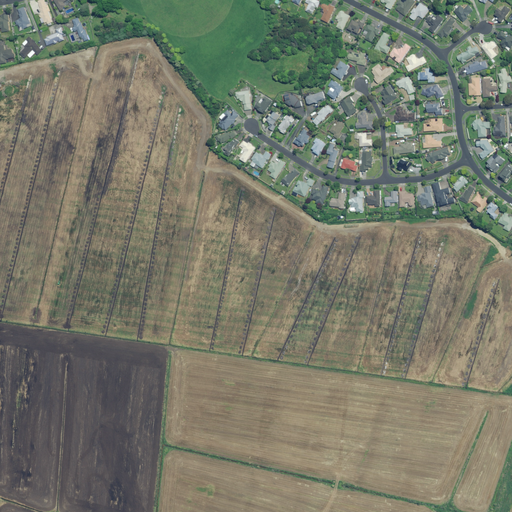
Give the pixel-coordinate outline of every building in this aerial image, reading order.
[(42,18),(44,17),(46,23),(48,22),(49,24),(54,22),(48,8),(48,7),(45,0),(41,0),(38,1),(41,8),(41,9),(42,13),(41,13),(41,14),(40,14),(40,15),(40,16),(41,16),(41,17),(42,17),(42,18)] [(68,0),(55,0),(61,11),(68,7),(65,2),(68,0)] [(307,0),(306,2),(310,4),(306,11),(312,14),(316,7),(317,8),(320,2),(316,0),(307,0)] [(396,0),(382,0),(381,2),(385,3),(385,2),(388,4),(386,6),(392,9),(396,0)] [(416,2),(413,0),(402,0),(402,1),(400,0),(398,4),(399,5),(397,9),(406,16),(416,2)] [(477,6),(472,0),(467,4),(469,6),(473,8),(477,6)] [(430,9),(421,3),(416,9),(415,8),(412,13),(413,14),(411,17),(415,20),(419,15),(424,19),(430,9)] [(329,7),(324,4),(322,8),(325,9),(323,12),(324,13),(321,20),(328,23),(335,7),(330,4),(329,7)] [(472,11),(468,6),(465,9),(461,5),(454,11),(463,22),(468,18),(467,16),(469,15),(468,14),(472,11)] [(511,10),(506,6),(502,11),(499,9),(495,14),(500,18),(499,20),(502,22),(511,10)] [(31,23),(24,7),(19,10),(20,14),(21,19),(16,21),(20,31),(29,27),(27,25),(31,23)] [(350,16),(341,11),(339,16),(338,16),(336,19),(339,20),(338,21),(339,22),(337,27),(343,30),(350,16)] [(438,19),(431,14),(426,21),(432,25),(429,29),(434,33),(444,19),(440,16),(438,19)] [(9,15),(3,15),(3,18),(0,18),(0,26),(3,29),(3,32),(10,31),(9,15)] [(76,27),(74,27),(73,29),(74,31),(76,32),(78,30),(82,39),(85,38),(86,41),(90,39),(86,29),(85,30),(82,22),(81,23),(79,18),(73,20),(76,27)] [(456,21),(451,18),(438,34),(443,38),(445,35),(447,37),(451,33),(449,32),(454,26),(453,25),(456,21)] [(359,23),(353,20),(348,29),(352,31),(353,29),(355,30),(354,32),(358,34),(361,28),(363,29),(365,23),(360,21),(359,23)] [(381,31),(368,25),(365,31),(369,32),(366,39),(372,42),(376,34),(379,36),(381,31)] [(65,34),(62,27),(57,30),(58,33),(48,37),(48,38),(45,39),(48,46),(56,43),(56,44),(59,43),(59,41),(60,41),(61,42),(65,40),(63,35),(65,34)] [(506,34),(501,32),(498,38),(503,40),(501,44),(503,45),(502,46),(506,48),(507,47),(511,49),(511,46),(511,37),(509,36),(507,37),(505,36),(506,34)] [(391,36),(385,33),(375,50),(380,53),(382,50),(388,54),(391,48),(386,45),(391,36)] [(38,55),(43,50),(30,36),(27,40),(29,42),(25,46),(27,48),(21,54),(26,58),(34,50),(38,55)] [(497,46),(493,41),(488,45),(487,43),(482,47),(492,59),(498,55),(493,49),(497,46)] [(403,48),(402,49),(399,49),(398,50),(395,48),(390,56),(400,63),(412,48),(407,44),(403,48)] [(5,50),(4,45),(0,46),(0,57),(1,64),(7,63),(7,59),(15,57),(13,49),(5,50)] [(472,49),(471,46),(468,48),(469,51),(458,56),(460,61),(462,60),(463,64),(468,62),(467,60),(476,56),(476,55),(480,53),(477,47),(472,49)] [(366,66),(367,60),(368,54),(361,52),(361,54),(352,52),(352,54),(348,53),(347,59),(358,61),(357,64),(366,66)] [(418,60),(415,54),(407,58),(411,65),(407,67),(409,71),(427,62),(425,57),(418,60)] [(488,68),(486,60),(479,63),(478,61),(475,62),(475,64),(470,65),(471,67),(466,68),(468,75),(488,68)] [(350,67),(341,61),(336,70),(334,68),(331,72),(343,80),(345,76),(346,76),(348,72),(347,72),(350,67)] [(381,67),(379,64),(373,69),(374,70),(372,72),(376,77),(375,78),(379,84),(394,72),(390,66),(386,69),(384,65),(381,67)] [(431,72),(431,69),(426,69),(426,72),(419,73),(419,80),(429,80),(429,83),(435,82),(435,72),(431,72)] [(508,77),(506,69),(501,70),(502,73),(499,74),(502,84),(501,84),(500,88),(501,88),(501,93),(507,93),(508,83),(511,81),(510,76),(508,77)] [(415,92),(409,77),(396,82),(398,86),(399,85),(400,88),(403,87),(405,88),(406,90),(407,89),(409,94),(415,92)] [(481,95),(480,78),(473,78),(473,83),(469,84),(470,95),(474,95),(474,96),(481,95)] [(491,87),(491,79),(483,79),(484,97),(491,97),(490,91),(497,91),(497,86),(491,87)] [(344,86),(332,80),(329,86),(336,90),(334,92),(330,90),(328,94),(336,99),(339,95),(344,86)] [(440,89),(438,84),(427,90),(424,89),(422,94),(427,96),(430,97),(436,94),(438,99),(445,96),(441,88),(440,89)] [(398,97),(390,86),(381,92),(386,98),(383,100),(387,104),(398,97)] [(248,91),(236,92),(237,97),(238,97),(238,99),(240,99),(243,102),(244,104),(245,104),(245,110),(252,110),(250,91),(248,91)] [(326,98),(323,91),(306,97),(309,105),(318,102),(318,101),(326,98)] [(292,95),(291,93),(286,95),(287,98),(288,100),(286,103),(292,106),(293,105),(297,107),(303,106),(302,103),(300,98),(295,95),(294,96),(292,95)] [(273,101),(266,97),(263,100),(264,101),(262,104),(259,102),(256,108),(265,113),(273,101)] [(355,102),(351,97),(341,103),(349,116),(359,110),(354,103),(355,102)] [(441,103),(427,104),(427,109),(428,109),(428,113),(437,112),(437,115),(444,115),(443,108),(441,108),(441,103)] [(334,111),(328,105),(325,108),(324,107),(318,113),(320,115),(314,121),(318,125),(323,120),(324,121),(326,118),(331,112),(332,113),(334,111)] [(404,109),(404,107),(398,108),(398,111),(397,111),(398,115),(396,115),(396,122),(407,121),(416,121),(416,113),(407,114),(407,109),(404,109)] [(239,115),(234,111),(232,113),(229,110),(225,114),(227,115),(221,122),(222,123),(220,125),(224,129),(225,128),(227,130),(237,120),(236,119),(239,115)] [(280,115),(274,112),(271,117),(270,116),(267,121),(270,123),(269,124),(271,125),(269,128),(273,131),(277,124),(275,123),(280,115)] [(369,118),(369,112),(362,113),(362,115),(360,115),(360,123),(357,123),(357,128),(368,128),(368,129),(374,129),(373,118),(369,118)] [(295,119),(289,116),(288,117),(286,116),(284,120),(279,128),(281,129),(280,130),(285,134),(295,119)] [(507,137),(506,117),(499,117),(499,127),(496,127),(496,130),(495,130),(495,135),(502,135),(502,137),(507,137)] [(444,132),(444,119),(438,119),(439,122),(436,122),(436,119),(432,119),(432,122),(431,124),(425,124),(425,131),(438,131),(438,132),(444,132)] [(483,123),(480,119),(472,123),(476,130),(478,129),(479,130),(479,137),(487,137),(486,128),(490,128),(490,122),(483,123)] [(345,124),(340,121),(336,126),(334,125),(330,131),(335,134),(334,136),(339,139),(343,134),(340,132),(345,124)] [(405,129),(404,125),(397,125),(397,133),(398,132),(399,138),(405,137),(405,135),(413,135),(413,131),(411,131),(411,128),(405,129)] [(308,132),(304,130),(299,138),(297,137),(294,143),(300,147),(302,145),(304,146),(306,143),(308,144),(310,141),(308,140),(310,137),(306,134),(308,132)] [(238,135),(235,131),(231,133),(230,132),(222,136),(221,134),(217,137),(220,141),(221,141),(223,144),(232,138),(238,135)] [(367,133),(355,134),(356,139),(360,139),(360,146),(373,146),(373,140),(367,140),(367,133)] [(434,135),(426,136),(426,143),(424,143),(425,148),(443,147),(442,141),(437,141),(437,140),(434,141),(434,135)] [(240,142),(235,138),(232,144),(231,143),(226,149),(228,150),(226,153),(230,156),(236,147),(237,148),(240,142)] [(326,144),(317,138),(315,142),(316,143),(313,149),(315,150),(313,153),(319,156),(326,144)] [(481,140),(481,139),(476,139),(477,142),(478,141),(478,147),(482,146),(482,148),(483,148),(485,150),(480,154),(483,159),(488,156),(488,155),(494,151),(487,140),(481,140)] [(248,144),(244,141),(241,146),(244,148),(241,153),(244,155),(241,159),(247,163),(256,148),(249,143),(248,144)] [(335,145),(331,143),(327,153),(332,155),(328,166),(333,168),(339,150),(334,149),(335,145)] [(413,146),(412,143),(401,144),(401,147),(394,148),(395,155),(416,152),(415,146),(413,146)] [(431,160),(432,162),(449,156),(449,155),(451,154),(449,147),(429,154),(430,156),(427,158),(430,162),(431,160)] [(272,155),(267,151),(264,156),(257,152),(252,159),(254,160),(253,162),(263,168),(266,164),(265,163),(268,159),(269,160),(272,155)] [(373,152),(364,152),(364,157),(363,157),(363,165),(361,165),(361,171),(367,171),(367,170),(370,170),(370,167),(373,167),(373,152)] [(506,161),(500,155),(496,160),(493,157),(488,162),(490,163),(488,166),(496,173),(500,168),(496,165),(499,162),(502,165),(506,161)] [(356,162),(344,159),(342,168),(346,169),(347,168),(357,171),(359,166),(355,165),(356,162)] [(412,163),(403,159),(399,165),(404,168),(404,169),(408,171),(412,163)] [(286,163),(281,160),(278,165),(273,161),(270,166),(271,167),(269,170),(273,173),(271,176),(276,179),(286,163)] [(511,165),(510,165),(500,178),(506,182),(511,174),(511,165)] [(300,174),(296,169),(283,181),(289,187),(292,185),(290,184),(300,174)] [(469,182),(463,176),(460,179),(460,180),(455,185),(456,186),(454,188),(458,192),(466,185),(469,182)] [(315,181),(309,178),(307,183),(300,180),(294,191),(306,197),(312,186),(313,186),(315,181)] [(442,190),(440,182),(434,184),(437,195),(438,194),(439,199),(438,199),(440,207),(456,202),(455,198),(449,199),(447,195),(451,194),(450,188),(442,190)] [(329,187),(324,186),(322,191),(314,189),(313,194),(314,195),(313,199),(317,200),(317,203),(324,205),(329,187)] [(433,192),(431,186),(425,188),(426,193),(422,194),(423,195),(419,196),(420,202),(422,201),(423,206),(428,204),(428,207),(435,206),(432,192),(433,192)] [(475,188),(470,186),(468,190),(467,189),(464,197),(463,196),(461,200),(468,203),(470,200),(475,188)] [(381,206),(381,191),(375,191),(375,196),(368,196),(368,202),(369,202),(370,205),(376,205),(376,206),(381,206)] [(398,203),(398,191),(392,191),(392,197),(386,197),(387,206),(391,206),(391,203),(398,203)] [(365,197),(365,192),(358,192),(358,197),(357,197),(354,199),(351,199),(351,205),(353,204),(353,207),(356,207),(356,209),(358,209),(358,212),(361,212),(361,213),(363,213),(364,211),(364,197),(365,197)] [(407,194),(407,192),(401,192),(401,207),(406,207),(406,203),(410,202),(410,206),(415,206),(414,194),(407,194)] [(482,192),(478,192),(478,195),(473,202),(480,207),(478,210),(482,213),(490,200),(486,197),(484,199),(481,197),(482,192)] [(347,194),(340,193),(339,199),(333,198),(333,201),(331,201),(331,206),(340,207),(340,208),(345,209),(347,194)] [(500,207),(493,202),(488,208),(490,209),(488,211),(493,214),(491,216),(496,220),(499,216),(495,213),(500,207)] [(511,217),(504,213),(499,222),(506,226),(505,229),(510,231),(511,227),(511,217)]
